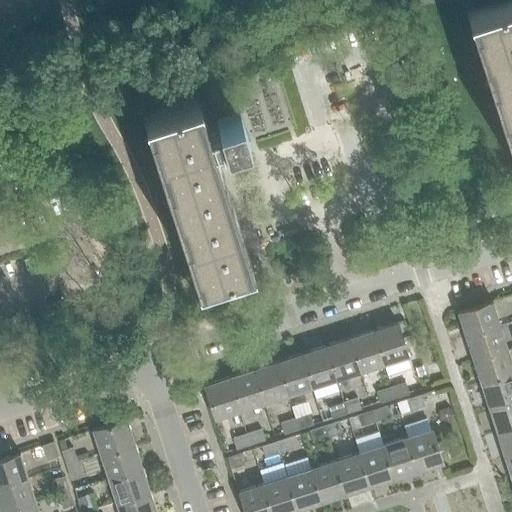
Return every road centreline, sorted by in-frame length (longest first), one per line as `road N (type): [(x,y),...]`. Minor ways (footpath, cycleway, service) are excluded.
road 1 (residential): [(511,240),(144,362)]
road 2 (residential): [(195,511),(144,362)]
road 3 (residential): [(144,362),(0,408)]
road 4 (unknown): [(411,511),(407,499),(486,474),(497,511)]
